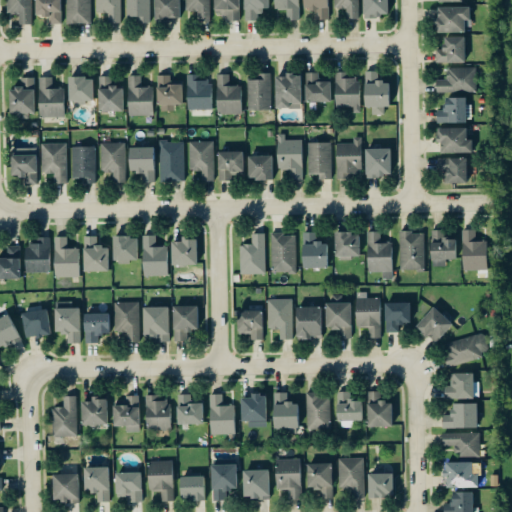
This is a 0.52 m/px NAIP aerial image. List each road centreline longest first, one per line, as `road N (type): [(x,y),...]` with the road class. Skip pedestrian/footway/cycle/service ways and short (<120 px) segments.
road 1 (residential): [(490,203),(0,211)]
road 2 (residential): [(408,44),(0,50)]
road 3 (residential): [(414,364),(29,371)]
road 4 (residential): [(413,204),(407,0)]
road 5 (residential): [(217,208),(220,367)]
road 6 (residential): [(416,511),(414,364)]
road 7 (residential): [(29,371),(33,511)]
